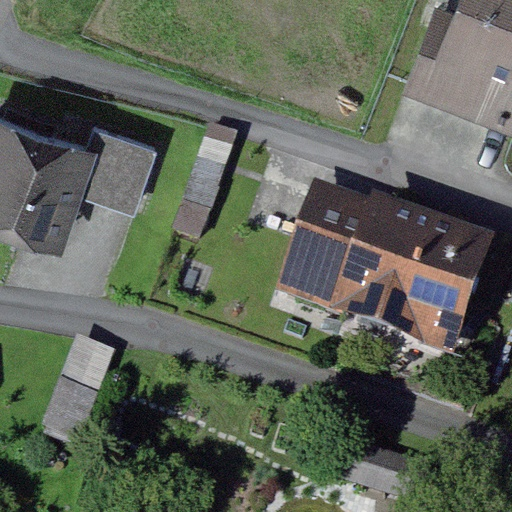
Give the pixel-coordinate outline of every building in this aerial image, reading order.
[(443,22),(420,83),(453,96),(511,118),(511,0),(473,0),(462,30),(443,22)] [(0,114),(0,220),(60,242),(79,188),(94,147),(0,114)] [(161,146),(101,126),(94,147),(79,188),(109,199),(140,209),(161,146)] [(348,199),(326,191),(290,294),(461,353),(497,250),(348,199)] [(122,353),(85,340),(51,432),(88,445),(122,353)] [(432,467),(345,441),(334,475),(422,501),(432,467)]
